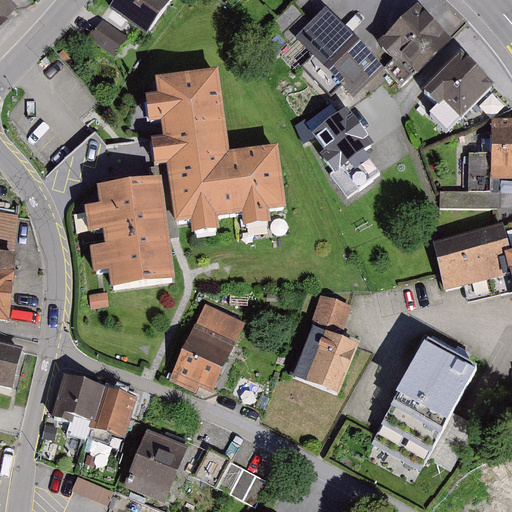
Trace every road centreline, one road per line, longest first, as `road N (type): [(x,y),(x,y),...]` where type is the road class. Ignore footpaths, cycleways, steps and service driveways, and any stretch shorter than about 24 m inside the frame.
road 1 (residential): [(50,349),(146,387),(399,511)]
road 2 (residential): [(0,157),(29,189),(51,240),(50,349)]
road 3 (residential): [(50,349),(18,511)]
